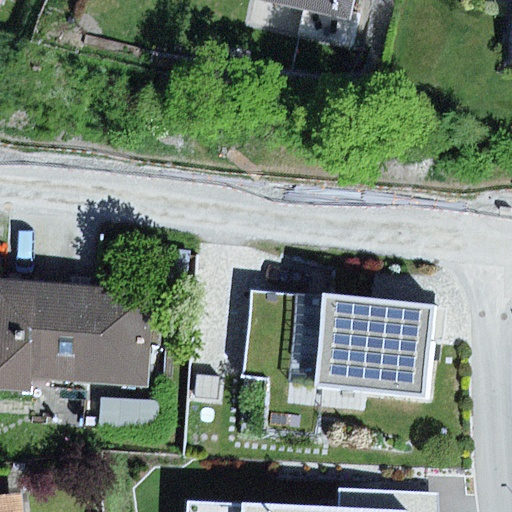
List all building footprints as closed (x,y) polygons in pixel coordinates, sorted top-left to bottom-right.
[(355,0),(262,0),(351,20),(355,0)] [(194,249),(153,245),(150,279),(191,283),(194,249)] [(154,294),(0,279),(0,391),(32,394),(34,377),(145,388),(154,294)] [(317,381),(324,296),(251,290),(243,374),(317,381)] [(433,306),(324,296),(317,381),(316,388),(425,397),(433,306)] [(220,377),(198,375),(196,398),(218,401),(220,377)] [(25,511),(24,495),(0,497),(0,511),(25,511)]
